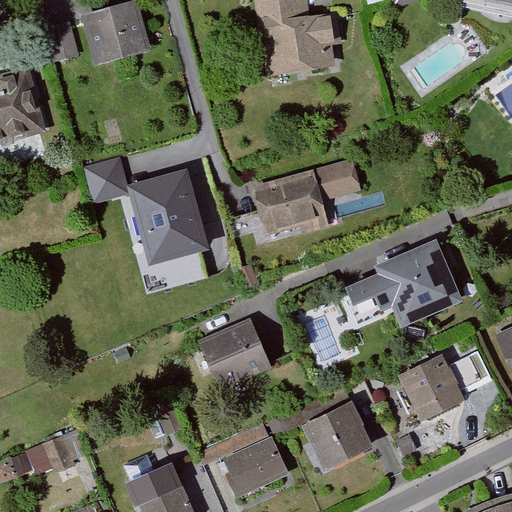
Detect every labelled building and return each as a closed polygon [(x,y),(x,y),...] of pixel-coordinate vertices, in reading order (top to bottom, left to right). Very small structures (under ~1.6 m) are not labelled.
[(305,0),(257,0),(270,77),(340,66),(332,10),(307,14),(305,0)] [(426,3),(424,0),(391,0),(396,13),(426,3)] [(511,0),(462,0),(461,5),(511,15),(511,0)] [(138,2),(82,18),(95,67),(152,51),(138,2)] [(43,31),(52,63),(79,56),(69,24),(43,31)] [(29,70),(0,77),(0,144),(46,133),(29,70)] [(83,169),(92,204),(130,195),(128,188),(121,159),(83,169)] [(130,195),(150,268),(208,252),(186,172),(128,188),(130,195)] [(318,176),(254,191),(268,251),(332,236),(318,176)] [(437,242),(374,268),(378,276),(345,290),(353,309),(374,300),(380,313),(392,308),(400,330),(463,304),(437,242)] [(263,322),(202,344),(222,398),(283,376),(263,322)] [(511,332),(500,338),(511,365),(511,332)] [(444,361),(403,381),(422,421),(463,401),(444,361)] [(151,405),(165,437),(185,429),(172,396),(151,405)] [(350,405),(303,426),(323,472),(371,451),(350,405)] [(26,450),(36,476),(86,458),(77,431),(26,450)] [(409,436),(398,442),(405,455),(416,449),(409,436)] [(272,437),(220,460),(238,500),(290,477),(272,437)] [(17,477),(31,474),(27,453),(13,456),(17,477)] [(193,511),(176,469),(129,489),(138,511),(193,511)] [(511,511),(511,495),(470,511),(511,511)]
